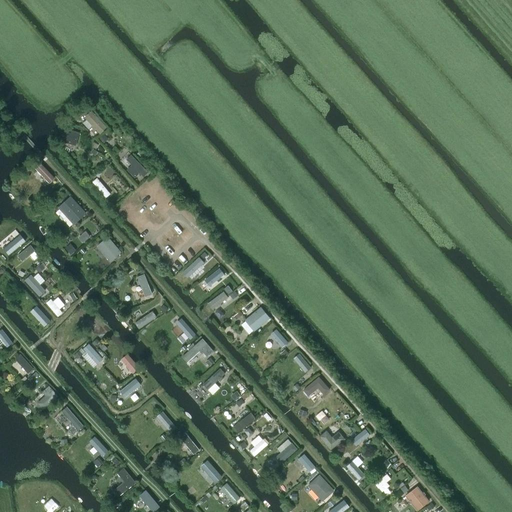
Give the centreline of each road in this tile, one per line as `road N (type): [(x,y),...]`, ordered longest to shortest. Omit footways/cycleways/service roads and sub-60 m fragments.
road 1 (track): [(174,511),(0,316)]
road 2 (track): [(29,349),(150,239)]
road 3 (track): [(257,511),(156,397)]
